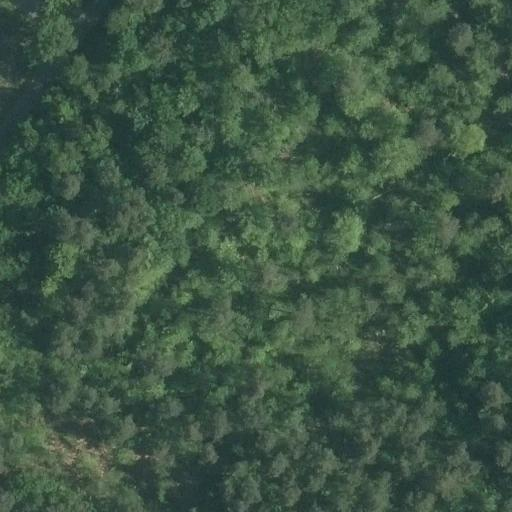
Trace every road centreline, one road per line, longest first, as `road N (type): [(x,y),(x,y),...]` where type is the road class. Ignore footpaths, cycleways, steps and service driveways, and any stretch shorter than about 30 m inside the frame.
road 1 (track): [(511,443),(0,428)]
road 2 (unclassified): [(0,146),(98,0)]
